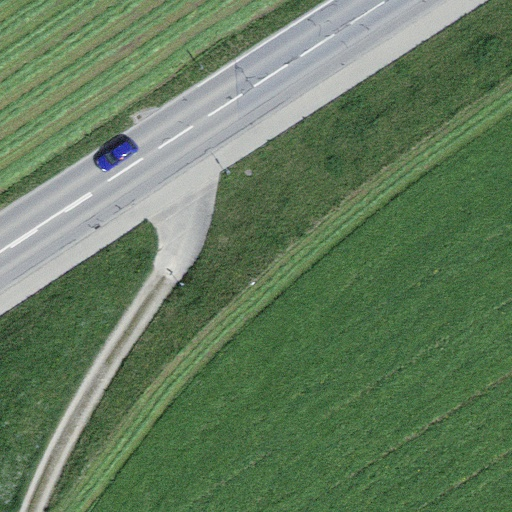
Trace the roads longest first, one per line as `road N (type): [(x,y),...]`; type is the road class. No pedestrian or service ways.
road 1 (secondary): [(0,255),(393,0)]
road 2 (track): [(35,511),(108,359),(170,263),(185,194),(164,148)]
